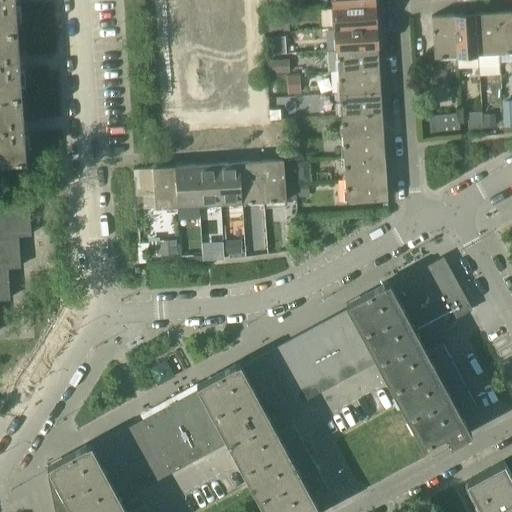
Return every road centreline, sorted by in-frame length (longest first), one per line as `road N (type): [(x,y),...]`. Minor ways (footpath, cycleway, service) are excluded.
road 1 (residential): [(96,317),(242,306),(302,290),(420,224)]
road 2 (residential): [(96,317),(75,0)]
road 3 (residential): [(420,224),(411,193),(399,0)]
road 4 (residential): [(0,468),(96,317)]
road 5 (residential): [(354,511),(511,426)]
road 6 (residential): [(511,320),(449,208)]
